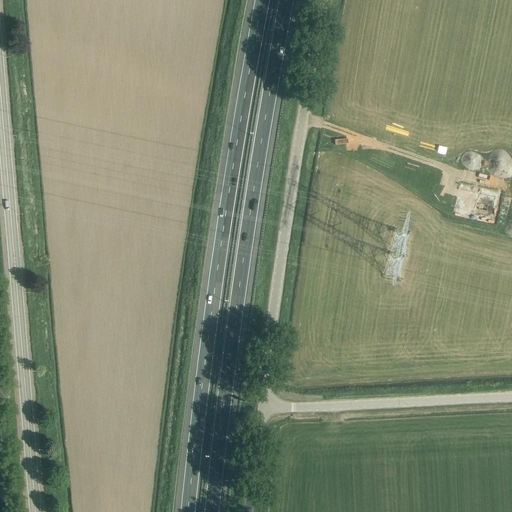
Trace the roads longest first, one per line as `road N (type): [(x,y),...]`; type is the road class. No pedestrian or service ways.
road 1 (motorway): [(213,511),(246,258),(292,0)]
road 2 (motorway): [(263,0),(186,511)]
road 3 (tertiary): [(35,511),(0,87)]
road 4 (unclassified): [(328,0),(262,404)]
road 5 (unclassified): [(262,404),(511,395)]
